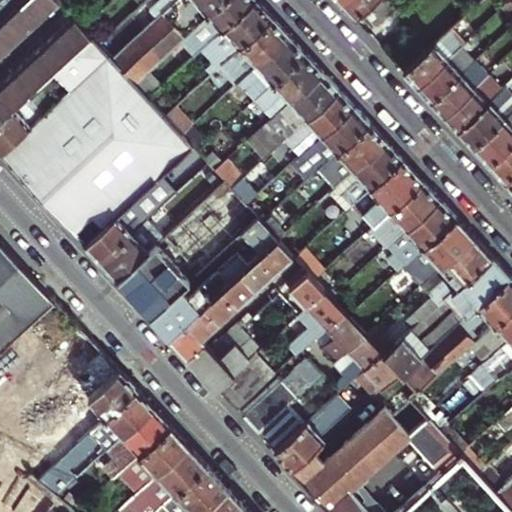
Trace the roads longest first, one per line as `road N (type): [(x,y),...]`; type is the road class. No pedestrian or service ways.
road 1 (residential): [(294,0),(499,223)]
road 2 (residential): [(127,336),(0,193)]
road 3 (residential): [(291,511),(165,376)]
road 4 (residential): [(165,376),(275,271)]
road 5 (residential): [(127,336),(226,245)]
